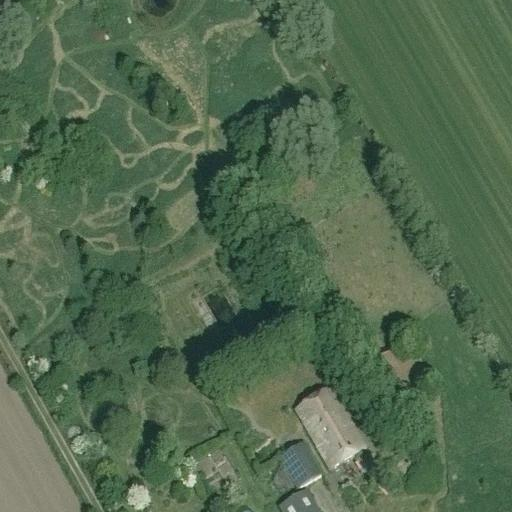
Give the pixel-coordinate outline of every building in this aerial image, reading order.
[(370,367),(397,414),(418,402),(391,355),(370,367)] [(364,452),(331,394),(296,414),(329,471),(364,452)] [(217,471),(227,457),(212,446),(202,460),(217,471)] [(298,492),(323,477),(304,446),(279,461),(298,492)] [(279,511),(318,511),(307,492),(278,510),(279,511)]
